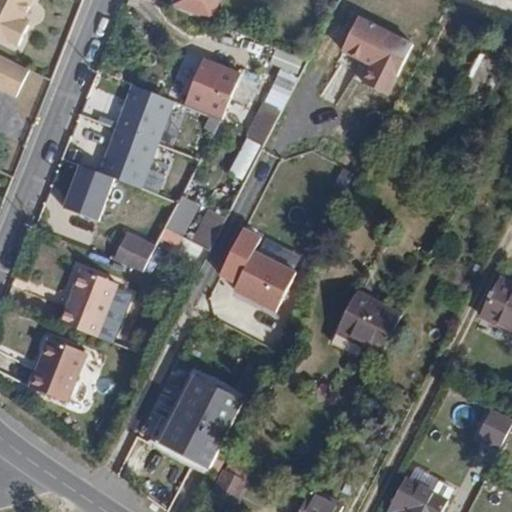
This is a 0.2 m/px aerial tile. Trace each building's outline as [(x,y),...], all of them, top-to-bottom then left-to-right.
[(33,0),(0,0),(0,36),(22,47),(32,26),(23,22),(33,0)] [(172,0),(171,5),(210,20),(217,0),(172,0)] [(414,45),(358,18),(341,53),(371,67),(363,84),(389,97),(414,45)] [(0,91),(14,98),(28,71),(0,56),(0,91)] [(204,60),(193,85),(199,87),(195,97),(192,105),(219,117),(227,99),(220,96),(230,71),(204,60)] [(132,85),(101,174),(116,179),(144,189),(175,101),(132,85)] [(199,87),(193,85),(190,94),(195,97),(199,87)] [(265,111),(250,136),(263,144),(278,118),(265,111)] [(101,174),(80,167),(64,209),(99,222),(116,179),(101,174)] [(167,229),(184,237),(199,205),(182,197),(167,229)] [(265,237),(246,230),(223,277),(240,286),(258,249),(265,237)] [(127,232),(113,260),(142,271),(155,246),(127,232)] [(301,269),(258,249),(240,286),(236,291),(280,312),(301,269)] [(80,267),(60,322),(95,336),(117,282),(80,267)] [(511,291),(499,285),(480,322),(511,337),(511,291)] [(359,291),(339,328),(383,351),(402,313),(359,291)] [(48,337),(28,387),(66,402),(86,352),(48,337)] [(212,468),(248,396),(200,372),(163,443),(212,468)] [(312,381),(305,396),(322,404),(329,389),(312,381)] [(388,431),(361,416),(349,438),(358,444),(355,451),(371,460),(388,431)] [(510,423),(496,416),(487,436),(500,443),(510,423)] [(222,471),(209,496),(235,509),(248,484),(222,471)] [(407,476),(394,501),(407,509),(405,511),(442,511),(450,498),(407,476)] [(312,490),(300,511),(343,511),(346,507),(312,490)]
